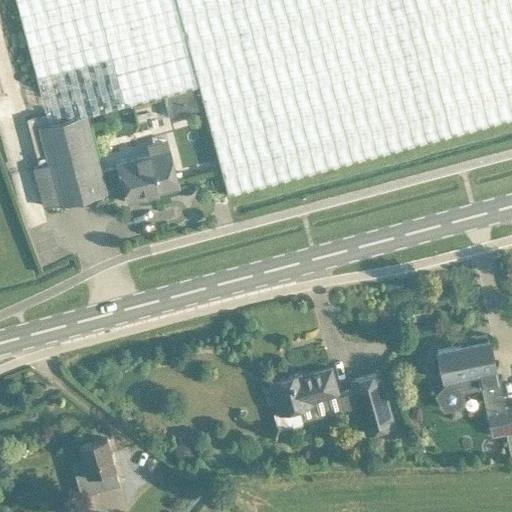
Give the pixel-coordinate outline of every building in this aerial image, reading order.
[(511,0),(17,0),(47,113),(27,118),(39,163),(33,165),(44,205),(60,201),(60,203),(107,191),(106,189),(112,187),(124,184),(128,201),(144,197),(142,191),(178,182),(169,149),(166,138),(147,143),(150,154),(118,163),(100,167),(86,113),(136,101),(199,84),(228,192),(511,115),(511,0)] [(487,411),(490,425),(493,435),(507,431),(511,452),(511,405),(504,407),(495,367),(496,367),(490,339),(486,339),(485,334),(461,339),(462,345),(437,350),(443,378),(447,377),(448,381),(436,393),(445,408),(459,403),(463,389),(482,385),(488,411),(487,411)] [(302,371),(271,380),(276,399),(279,412),(276,413),(279,425),(281,427),(284,427),(299,423),(302,421),(302,419),(299,407),(311,404),(310,401),(327,396),(326,392),(338,389),(337,386),(331,366),(303,374),(302,371)] [(379,372),(352,379),(366,433),(394,425),(379,372)] [(72,463),(81,494),(120,483),(113,457),(107,437),(79,445),(83,459),(72,463)] [(184,442),(174,445),(179,462),(198,457),(195,446),(184,442)]
